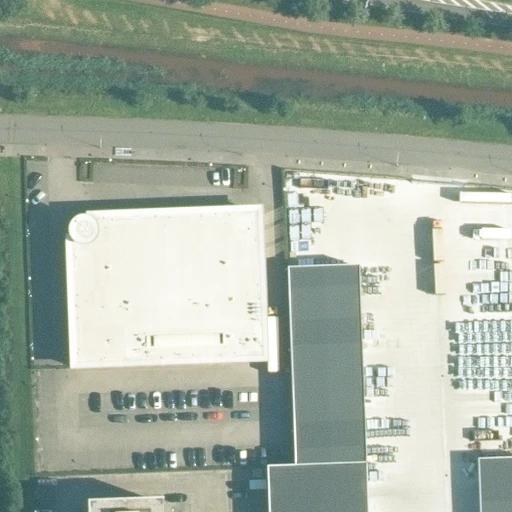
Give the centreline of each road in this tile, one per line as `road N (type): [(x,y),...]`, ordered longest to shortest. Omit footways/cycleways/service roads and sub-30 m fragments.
road 1 (unclassified): [(511,161),(290,141),(0,129)]
road 2 (unknown): [(423,511),(394,206)]
road 3 (primary): [(392,0),(511,23)]
